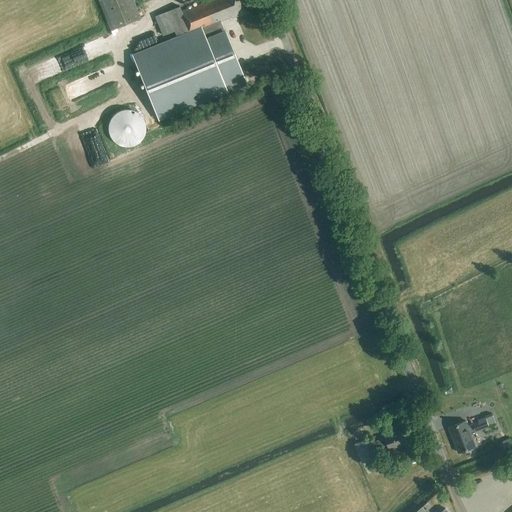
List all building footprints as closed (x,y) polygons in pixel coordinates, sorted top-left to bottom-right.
[(110,30),(141,18),(133,0),(99,0),(98,1),(110,30)] [(177,38),(152,48),(132,56),(158,118),(244,83),(219,22),(231,17),(232,19),(238,16),(238,15),(243,12),(238,0),(208,0),(181,11),(179,7),(167,11),(168,12),(160,15),(167,34),(175,31),(177,38)] [(72,82),(75,93),(99,87),(96,76),(72,82)] [(102,138),(106,151),(131,145),(129,139),(139,137),(134,117),(128,118),(127,115),(122,116),(124,126),(108,131),(110,136),(102,138)] [(90,157),(100,153),(87,120),(77,124),(90,157)] [(493,416),(486,419),(489,426),(496,424),(493,416)] [(471,434),(489,426),(486,419),(485,417),(477,420),(478,422),(468,426),(466,421),(449,428),(459,453),(476,447),(471,434)] [(396,446),(404,443),(399,431),(385,437),(376,441),(374,437),(370,438),(355,443),(362,462),(377,457),(376,454),(381,452),(379,448),(388,445),(390,449),(396,447),(396,446)] [(508,439),(501,442),(504,451),(511,447),(511,442),(510,438),(508,439)] [(491,482),(511,474),(511,468),(489,477),(491,482)]
